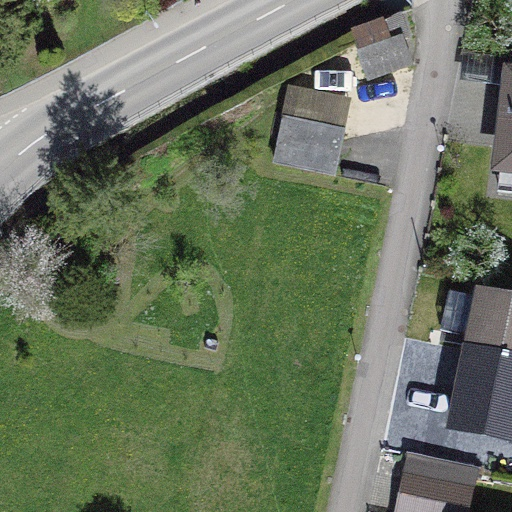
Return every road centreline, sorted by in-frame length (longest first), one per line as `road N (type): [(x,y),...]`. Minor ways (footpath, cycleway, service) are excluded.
road 1 (residential): [(449,0),(447,57),(354,511)]
road 2 (tertiary): [(0,180),(117,94),(296,0)]
